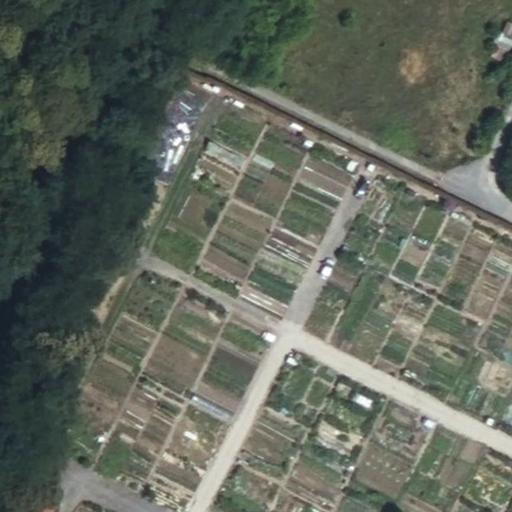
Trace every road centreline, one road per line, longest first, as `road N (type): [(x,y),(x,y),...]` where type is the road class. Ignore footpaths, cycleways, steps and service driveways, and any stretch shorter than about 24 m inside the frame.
road 1 (track): [(163,0),(79,157),(0,353)]
road 2 (unknown): [(283,335),(511,450)]
road 3 (unknown): [(283,335),(380,146)]
road 4 (unknown): [(191,511),(283,335)]
